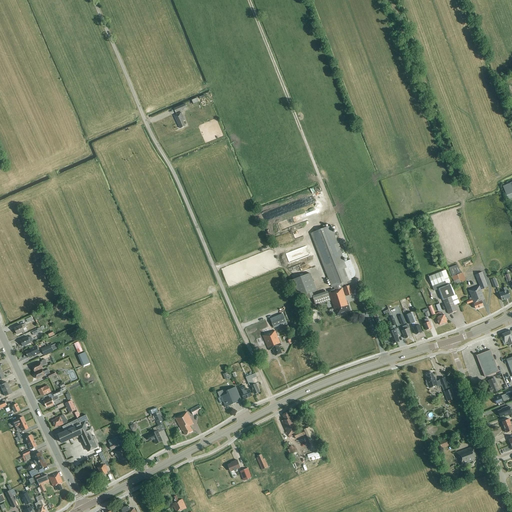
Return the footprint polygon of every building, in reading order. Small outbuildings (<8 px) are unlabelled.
[(187,108),(185,104),(174,108),(176,113),(187,108)] [(180,128),(185,126),(183,121),(185,120),(181,112),(174,116),(180,128)] [(503,187),(506,196),(507,196),(508,199),(511,197),(511,182),(510,183),(510,184),(503,187)] [(331,288),(333,287),(334,291),(328,293),(336,315),(349,311),(341,289),(340,285),(352,280),(351,279),(352,278),(353,278),(354,277),(355,277),(355,276),(355,275),(355,274),(355,273),(355,272),(350,260),(344,262),(331,226),(311,233),(331,288)] [(463,273),(461,274),(457,265),(449,268),(452,277),(455,284),(466,281),(463,273)] [(443,300),(449,314),(457,311),(454,305),(459,303),(456,295),(455,296),(451,285),(447,286),(441,272),(429,277),(434,291),(438,290),(442,301),(443,300)] [(468,290),(471,297),(469,298),(470,300),(466,302),(467,305),(473,303),(476,309),(483,306),(481,301),(485,300),(481,290),(488,287),(482,272),(475,275),(479,286),(468,290)] [(310,273),(291,281),(297,298),(302,297),(303,301),(313,298),(316,306),(319,305),(319,306),(325,305),(324,303),(330,301),(327,292),(314,297),(312,292),(317,291),(310,273)] [(344,288),(346,296),(353,294),(350,286),(344,288)] [(502,301),(510,298),(508,290),(507,291),(506,287),(503,288),(505,292),(499,294),(502,301)] [(443,324),(446,322),(445,319),(446,319),(445,317),(444,317),(443,315),(442,313),(436,316),(437,318),(436,318),(439,325),(440,325),(441,325),(442,324),(443,324)] [(286,323),(283,314),(270,319),(274,328),(286,323)] [(426,331),(432,329),(429,322),(428,319),(424,320),(426,323),(424,324),(426,331)] [(416,335),(422,333),(419,325),(417,321),(414,323),(415,327),(413,328),(416,335)] [(23,329),(26,327),(25,324),(21,325),(14,328),(17,335),(24,331),(23,329)] [(408,325),(403,327),(404,330),(402,331),(405,339),(411,337),(408,329),(409,329),(408,325)] [(34,336),(39,333),(39,332),(43,331),(42,330),(41,327),(37,329),(38,330),(32,333),(34,336)] [(73,341),(81,337),(78,330),(71,333),(73,337),(71,337),(73,341)] [(390,341),(392,340),(393,344),(399,341),(397,337),(398,337),(395,330),(387,333),(390,341)] [(275,356),(282,353),(279,347),(281,346),(275,331),(263,336),(269,351),(272,349),(275,356)] [(511,333),(511,331),(501,335),(503,341),(504,345),(508,344),(509,346),(511,344),(511,333)] [(30,342),(33,341),(31,337),(28,338),(28,337),(20,341),(23,347),(31,343),(30,342)] [(79,340),(74,343),(78,353),(83,350),(79,340)] [(44,356),(53,351),(51,345),(41,349),(44,356)] [(34,357),(40,354),(36,346),(30,349),(30,350),(26,352),(28,358),(33,355),(34,357)] [(485,377),(499,372),(490,350),(476,356),(485,377)] [(40,363),(32,366),(35,372),(43,368),(42,366),(47,363),(45,359),(42,361),(42,362),(40,363)] [(43,372),(42,370),(34,373),(37,379),(45,376),(45,375),(50,373),(48,370),(43,372)] [(444,378),(440,380),(436,382),(435,378),(434,378),(432,373),(427,375),(429,380),(426,381),(427,383),(426,384),(427,386),(428,386),(429,388),(437,385),(438,387),(442,385),(443,390),(448,388),(444,378)] [(255,394),(259,392),(258,389),(256,384),(254,385),(253,382),(250,376),(246,378),(249,385),(250,385),(251,386),(253,391),(255,394)] [(493,393),(499,390),(494,379),(488,381),(491,388),(490,388),(491,388),(489,389),(491,393),(493,392),(493,393)] [(2,391),(9,388),(7,382),(0,385),(1,388),(2,391)] [(244,385),(239,387),(241,393),(244,399),(252,396),(249,390),(246,391),(244,386),(244,385)] [(42,396),(51,392),(48,386),(39,390),(42,396)] [(226,391),(226,389),(218,393),(220,398),(218,399),(220,403),(223,402),(226,407),(241,401),(236,387),(226,391)] [(2,391),(3,393),(5,397),(12,393),(9,388),(2,391)] [(53,397),(44,402),(47,407),(51,405),(52,405),(55,404),(54,401),(58,399),(57,396),(61,393),(60,390),(53,393),(54,397),(53,397)] [(454,399),(451,390),(445,392),(448,401),(454,399)] [(498,397),(493,399),(496,404),(503,401),(507,399),(511,398),(509,394),(506,395),(505,396),(501,397),(501,395),(497,397),(498,397)] [(65,404),(69,413),(76,410),(72,401),(65,404)] [(14,413),(20,411),(17,404),(13,406),(11,403),(7,405),(8,408),(11,407),(12,410),(13,410),(14,413)] [(194,415),(202,411),(199,406),(191,410),(194,415)] [(502,410),(498,411),(500,417),(504,416),(504,417),(511,414),(509,406),(501,409),(502,410)] [(153,415),(158,426),(163,423),(158,412),(153,415)] [(190,426),(193,424),(187,412),(175,418),(182,430),(182,431),(183,431),(185,435),(193,432),(190,426)] [(296,439),(305,435),(303,430),(298,432),(289,412),(282,415),(284,420),(282,421),(288,436),(294,434),(296,439)] [(60,417),(55,419),(56,419),(52,421),(55,427),(59,426),(63,424),(67,422),(67,421),(66,419),(65,419),(63,415),(60,417)] [(79,437),(81,436),(88,452),(97,448),(99,446),(94,436),(92,437),(90,432),(92,431),(91,428),(90,429),(86,422),(89,420),(86,415),(62,427),(65,432),(58,435),(62,443),(79,436),(79,437)] [(15,427),(19,426),(25,423),(23,417),(16,420),(13,422),(15,427)] [(504,428),(511,425),(511,424),(511,421),(510,423),(509,419),(502,422),(504,428)] [(25,423),(19,426),(21,432),(28,428),(25,423)] [(158,433),(161,431),(159,426),(153,429),(155,433),(151,434),(152,435),(148,436),(150,441),(154,440),(156,444),(162,441),(158,433)] [(27,444),(34,441),(31,435),(24,438),(27,444)] [(450,445),(447,438),(439,442),(442,449),(450,445)] [(123,445),(121,440),(109,445),(111,450),(123,445)] [(309,447),(307,448),(302,450),(304,454),(316,449),(312,440),(307,442),(309,447)] [(34,441),(27,444),(30,450),(36,447),(34,441)] [(126,459),(129,458),(124,447),(114,451),(119,462),(120,462),(122,466),(123,465),(123,466),(128,464),(126,459)] [(473,460),(477,459),(473,447),(456,453),(461,466),(473,461),(473,460)] [(102,466),(98,468),(102,476),(107,474),(107,472),(109,471),(105,464),(104,462),(107,461),(104,455),(102,452),(98,454),(100,457),(103,463),(101,463),(102,465),(102,466)] [(30,463),(31,465),(43,459),(39,453),(31,456),(34,461),(30,463)] [(262,470),(268,467),(265,459),(263,460),(261,455),(257,456),(258,458),(257,458),(262,470)] [(43,459),(31,465),(32,468),(36,466),(38,470),(46,467),(43,459)] [(230,472),(240,468),(237,460),(233,462),(233,463),(228,465),(230,472)] [(244,481),(251,478),(248,469),(240,472),(244,481)] [(59,484),(62,483),(58,473),(48,477),(53,487),(54,486),(56,490),(57,489),(58,491),(62,489),(59,484)] [(42,476),(35,479),(38,485),(39,486),(48,481),(45,474),(42,476)] [(17,506),(9,491),(5,493),(13,508),(17,506)] [(26,505),(31,502),(26,493),(21,496),(24,503),(25,502),(26,505)] [(41,495),(35,498),(38,503),(35,504),(37,508),(36,508),(38,511),(45,511),(43,508),(44,507),(40,501),(43,500),(41,495)] [(175,511),(179,511),(186,509),(182,499),(179,501),(176,496),(172,498),(173,499),(172,499),(173,503),(172,504),(175,511)]
